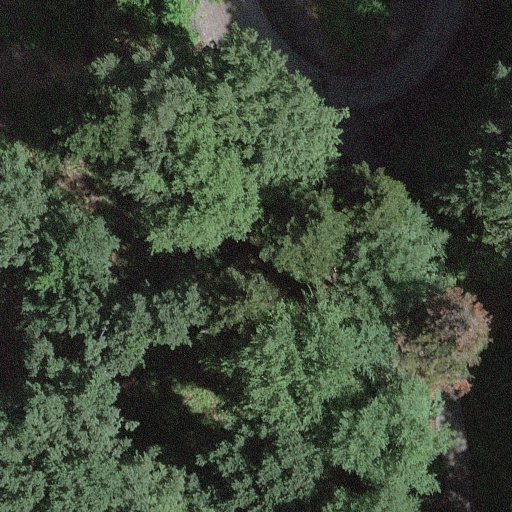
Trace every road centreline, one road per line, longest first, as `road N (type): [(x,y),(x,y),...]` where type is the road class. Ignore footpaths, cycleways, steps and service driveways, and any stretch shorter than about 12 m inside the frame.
road 1 (unclassified): [(382,89),(385,204),(411,241),(454,437),(454,511)]
road 2 (unclassified): [(234,0),(257,56),(274,73),(382,89)]
road 3 (unclassified): [(382,89),(430,51),(459,0)]
